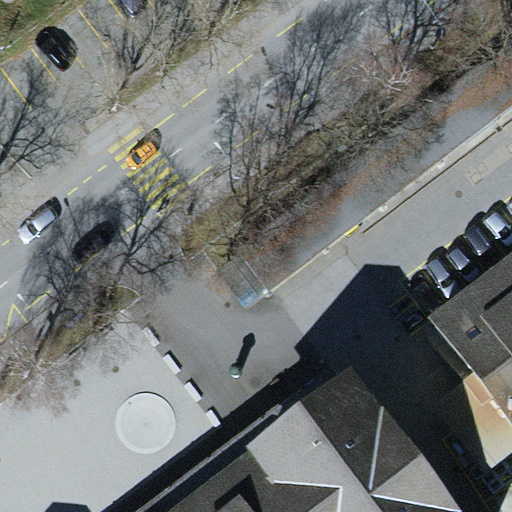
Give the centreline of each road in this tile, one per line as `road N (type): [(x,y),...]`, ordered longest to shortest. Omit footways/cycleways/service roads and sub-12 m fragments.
road 1 (unknown): [(33,511),(233,351),(511,155)]
road 2 (unclassified): [(0,289),(383,0)]
